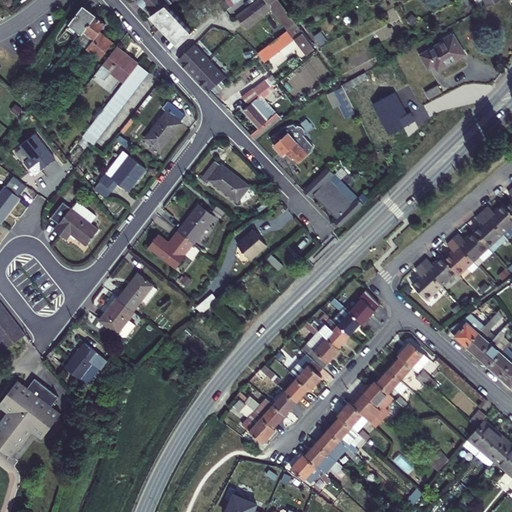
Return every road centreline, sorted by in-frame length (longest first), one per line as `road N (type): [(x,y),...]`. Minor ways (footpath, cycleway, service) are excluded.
road 1 (secondary): [(511,79),(276,322)]
road 2 (secondary): [(276,322),(511,103)]
road 3 (secondary): [(276,322),(204,404),(144,511)]
road 4 (residential): [(219,117),(82,289)]
road 5 (residential): [(405,312),(277,453)]
road 6 (residential): [(383,291),(385,274),(511,166)]
road 7 (residential): [(111,0),(219,117)]
road 8 (residential): [(405,312),(511,406)]
road 9 (residential): [(219,117),(317,219)]
